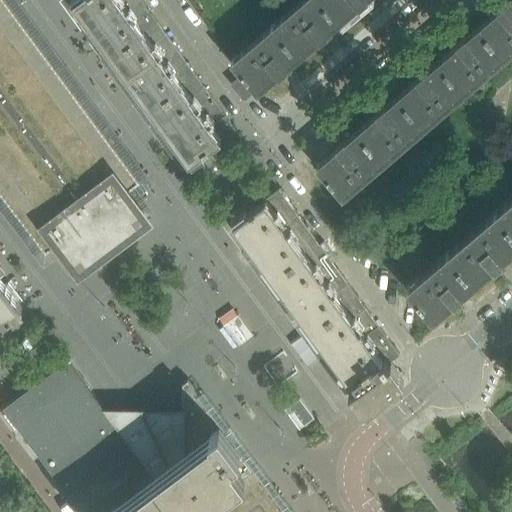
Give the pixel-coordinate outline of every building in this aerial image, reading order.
[(0,0),(0,20),(14,10),(5,0),(0,0)] [(157,20),(142,0),(67,0),(84,23),(88,21),(99,36),(96,40),(108,56),(157,20)] [(339,19),(322,0),(300,0),(273,24),(298,54),(317,38),(317,37),(319,39),(320,38),(322,40),(329,34),(327,31),(328,31),(327,29),(339,19)] [(322,0),(339,19),(357,3),(359,4),(360,4),(362,6),(368,0),(322,0)] [(504,55),(511,48),(511,0),(508,0),(508,1),(506,0),(501,0),(497,4),(496,5),(498,7),(497,8),(499,10),(498,10),(479,25),(504,55)] [(0,75),(40,46),(14,10),(0,20),(0,75)] [(146,108),(195,73),(157,20),(108,56),(120,72),(124,70),(138,89),(135,93),(146,108)] [(298,54),(273,24),(232,59),(243,72),(231,82),(244,97),(256,87),(258,89),(259,88),(258,88),(277,72),(277,71),(279,73),(280,72),(282,75),(289,68),(287,66),(288,65),(287,63),(298,54)] [(464,90),(504,55),(479,25),(467,35),(467,36),(465,34),(463,32),(455,38),(457,41),(456,42),(457,43),(457,44),(438,59),(464,90)] [(66,81),(40,46),(0,75),(0,88),(2,92),(20,116),(36,104),(66,81)] [(424,124),(464,90),(438,59),(427,70),(425,68),(424,69),(422,67),(415,73),(417,76),(416,76),(418,78),(417,79),(398,94),(424,124)] [(235,127),(213,98),(195,73),(146,108),(158,125),(162,123),(173,138),(170,141),(188,166),(206,152),(204,150),(235,127)] [(84,105),(66,81),(36,104),(54,128),(84,105)] [(0,131),(20,116),(2,92),(0,93),(0,131)] [(384,158),(419,128),(424,124),(398,94),(387,104),(385,103),(384,103),(382,101),(375,107),(377,110),(376,111),(377,112),(377,113),(358,129),(384,158)] [(96,184),(72,152),(54,128),(36,104),(20,116),(0,131),(0,136),(16,157),(0,168),(0,190),(45,250),(46,250),(58,241),(44,223),(96,184)] [(102,129),(84,105),(54,128),(72,152),(102,129)] [(139,180),(102,129),(72,152),(96,184),(113,171),(127,190),(139,180)] [(343,194),(384,158),(358,129),(347,138),(347,139),(345,137),(344,138),(342,135),(335,142),(337,144),(336,145),(337,147),(338,146),(318,163),(317,164),(343,194)] [(0,168),(16,157),(0,136),(0,168)] [(142,211),(127,190),(113,171),(96,184),(126,223),(142,211)] [(126,223),(96,184),(44,223),(58,241),(59,242),(74,262),(126,223)] [(399,353),(338,269),(278,187),(263,199),(260,196),(227,220),(245,244),(249,243),(257,254),(255,257),(281,293),(285,291),(294,304),(292,309),(308,330),(319,346),(323,344),(333,359),(331,362),(345,381),(349,380),(354,386),(349,390),(364,411),(404,376),(396,367),(390,359),(399,353)] [(511,195),(496,209),(511,228),(511,195)] [(511,246),(511,228),(496,209),(448,250),(473,280),(492,264),(492,263),(493,263),(494,265),(495,264),(497,267),(505,260),(503,258),(504,257),(502,255),(503,255),(511,246)] [(473,280),(448,250),(407,285),(433,315),(433,314),(452,298),(453,297),(454,299),(455,299),(457,301),(465,294),(463,292),(464,291),(462,289),(463,289),(473,280)] [(8,319),(22,308),(20,306),(22,304),(21,304),(24,302),(8,281),(6,283),(4,281),(0,283),(0,321),(6,317),(8,319)] [(252,333),(238,314),(228,322),(242,341),(252,333)] [(196,511),(255,468),(245,455),(240,448),(234,440),(226,429),(221,423),(216,416),(216,415),(198,390),(197,391),(188,377),(182,382),(182,402),(182,419),(181,419),(170,419),(159,419),(139,419),(114,419),(92,390),(88,393),(78,379),(82,376),(67,357),(0,407),(0,410),(13,428),(18,425),(83,511),(196,511)] [(314,416),(299,397),(289,404),(303,424),(314,416)] [(288,511),(259,472),(258,471),(255,468),(196,511),(288,511)]
